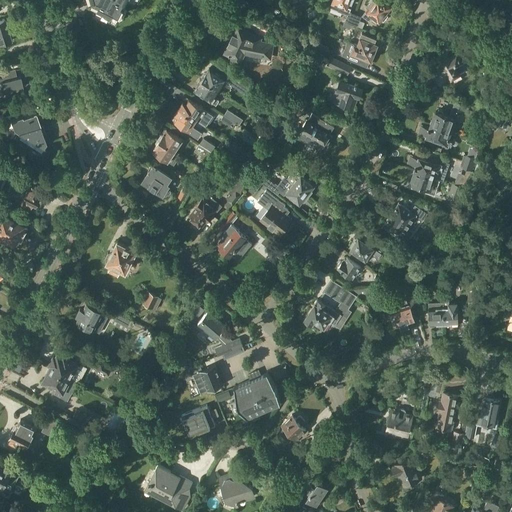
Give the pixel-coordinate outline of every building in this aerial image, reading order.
[(87,6),(101,12),(100,15),(115,22),(117,18),(119,20),(124,9),(122,8),(125,0),(86,0),(88,4),(87,6)] [(333,0),(332,3),(333,3),(331,7),(338,10),(340,6),(347,9),(348,8),(351,9),(353,3),(352,2),(352,0),(333,0)] [(366,10),(379,21),(381,19),(383,21),(388,15),(386,13),(392,5),(385,0),(372,0),(367,7),(368,8),(366,10)] [(357,14),(349,11),(343,26),(345,27),(347,23),(351,24),(352,24),(357,14)] [(362,16),(357,14),(352,24),(363,28),(366,20),(361,18),(362,16)] [(0,43),(2,44),(8,42),(10,39),(11,39),(5,18),(0,19),(0,43)] [(291,24),(286,33),(298,39),(303,30),(291,24)] [(237,60),(238,60),(239,60),(240,60),(244,52),(267,56),(268,49),(270,49),(271,48),(272,47),(272,46),(273,45),(273,44),(272,44),(272,43),(272,42),(271,42),(270,41),(260,39),(261,36),(237,25),(233,33),(227,44),(228,44),(224,52),(233,56),(233,57),(234,58),(234,59),(235,59),(235,60),(236,60),(237,60)] [(354,42),(353,43),(375,52),(375,51),(376,50),(377,48),(376,48),(378,42),(375,40),(375,38),(361,32),(357,43),(354,42)] [(352,48),(349,57),(369,65),(372,58),(373,58),(375,54),(374,53),(375,52),(353,43),(352,48)] [(315,50),(310,60),(320,65),(325,55),(315,50)] [(444,75),(447,79),(450,77),(451,79),(452,79),(461,73),(461,72),(466,68),(462,62),(463,61),(463,60),(458,52),(457,51),(451,56),(450,54),(440,60),(441,61),(437,63),(437,64),(439,68),(439,67),(442,72),(442,73),(443,75),(444,75)] [(328,63),(337,68),(338,66),(346,70),(348,65),(340,61),(331,57),(328,63)] [(226,78),(209,67),(202,78),(220,90),(224,83),(228,86),(234,78),(228,74),(226,78)] [(0,84),(0,85),(1,90),(1,92),(23,87),(20,75),(17,76),(15,68),(0,71),(0,84)] [(202,78),(194,90),(216,104),(220,99),(217,97),(218,96),(216,95),(220,90),(202,78)] [(336,89),(332,101),(351,107),(354,96),(359,97),(362,88),(339,80),(336,89)] [(437,87),(434,82),(428,85),(431,91),(437,87)] [(294,94),(284,112),(290,116),(295,106),(301,109),(306,101),(294,94)] [(511,99),(506,95),(495,110),(511,122),(511,99)] [(179,108),(203,123),(207,125),(214,114),(188,98),(185,103),(183,102),(179,108)] [(437,112),(436,111),(432,124),(452,131),(456,119),(461,121),(464,112),(468,116),(472,112),(466,105),(455,101),(450,116),(443,114),(443,111),(439,109),(437,112)] [(177,115),(174,120),(199,136),(202,130),(203,131),(207,125),(203,123),(179,108),(175,114),(177,115)] [(224,115),(236,122),(240,124),(243,119),(228,109),(224,115)] [(495,111),(485,123),(491,127),(500,115),(495,111)] [(22,116),(10,120),(14,129),(18,132),(40,124),(36,112),(23,117),(22,116)] [(313,145),(314,143),(322,147),(324,143),(328,145),(333,136),(329,134),(334,126),(312,113),(308,119),(307,119),(297,136),(313,145)] [(236,122),(224,115),(221,119),(233,127),(236,122)] [(18,132),(22,134),(19,138),(40,151),(42,147),(44,149),(45,147),(44,147),(47,143),(41,127),(41,126),(40,124),(18,132)] [(445,143),(449,144),(449,143),(452,144),(451,143),(452,141),(453,141),(454,139),(450,137),(452,131),(432,124),(430,128),(422,125),(419,133),(445,142),(445,143)] [(187,142),(166,128),(159,140),(176,150),(180,144),(184,147),(187,142)] [(200,143),(212,151),(211,153),(223,161),(227,155),(222,152),(223,151),(215,146),(216,146),(204,138),(200,143)] [(152,150),(169,161),(174,165),(177,160),(175,159),(180,153),(176,150),(159,140),(152,150)] [(212,151),(200,143),(195,150),(207,158),(211,153),(212,151)] [(462,160),(475,164),(477,158),(464,154),(462,160)] [(410,155),(407,162),(417,166),(415,171),(440,179),(444,180),(450,163),(432,157),(431,162),(410,155)] [(297,163),(288,156),(284,161),(293,168),(297,163)] [(475,164),(462,160),(460,167),(473,171),(475,164)] [(157,190),(163,194),(164,193),(167,195),(168,193),(169,194),(171,191),(170,190),(172,189),(169,187),(171,184),(170,183),(174,177),(153,163),(142,180),(149,184),(149,185),(157,190)] [(285,176),(309,195),(313,189),(312,188),(315,184),(295,168),(287,177),(285,176)] [(412,183),(411,186),(419,189),(420,185),(427,188),(425,191),(435,195),(439,183),(440,179),(415,171),(411,183),(412,183)] [(280,190),(285,194),(286,192),(300,203),(304,198),(305,199),(309,195),(285,176),(278,185),(266,176),(262,182),(278,194),(280,190)] [(32,204),(34,205),(38,198),(36,197),(39,192),(31,188),(33,186),(15,177),(7,194),(23,203),(30,207),(32,204)] [(186,182),(179,197),(184,200),(192,185),(186,182)] [(460,199),(464,187),(453,183),(448,194),(460,199)] [(238,187),(230,197),(237,202),(245,192),(238,187)] [(267,189),(258,201),(268,209),(260,219),(280,234),(292,219),(285,214),(289,209),(284,206),(286,204),(277,198),(267,189)] [(195,225),(196,226),(197,226),(198,227),(200,227),(201,226),(202,225),(203,225),(206,220),(208,222),(215,213),(214,213),(217,210),(217,211),(222,205),(213,197),(209,201),(204,196),(203,198),(202,198),(195,206),(197,207),(190,214),(192,216),(191,217),(196,221),(195,222),(195,223),(195,225)] [(408,227),(416,215),(423,220),(428,213),(415,204),(411,210),(399,202),(383,225),(401,238),(402,236),(408,240),(414,231),(408,227)] [(230,221),(238,213),(232,209),(225,217),(230,221)] [(0,238),(2,240),(1,243),(10,247),(13,242),(21,225),(0,214),(0,238)] [(230,253),(238,260),(252,244),(247,240),(249,237),(232,222),(224,232),(226,233),(222,238),(224,240),(220,245),(230,254),(230,253)] [(351,246),(352,247),(351,249),(366,260),(367,259),(369,260),(371,259),(373,256),(372,254),(371,253),(379,258),(382,253),(357,236),(351,246)] [(107,261),(111,263),(109,268),(119,273),(120,270),(125,272),(136,250),(118,240),(107,261)] [(399,258),(390,251),(385,258),(395,264),(399,258)] [(150,256),(142,252),(140,257),(147,261),(150,256)] [(345,261),(343,260),(338,267),(353,278),(361,266),(347,257),(345,261)] [(318,298),(305,318),(312,323),(313,324),(319,328),(320,328),(322,325),(324,327),(329,320),(332,322),(335,324),(334,324),(341,328),(352,311),(348,308),(356,296),(348,291),(339,285),(331,297),(340,303),(336,310),(318,298)] [(424,302),(420,287),(411,290),(416,305),(424,302)] [(443,302),(444,323),(446,323),(447,325),(449,325),(451,323),(458,323),(458,318),(461,318),(461,311),(458,311),(458,301),(451,301),(451,291),(443,291),(443,302)] [(151,293),(145,304),(156,309),(162,298),(151,293)] [(406,297),(388,303),(390,308),(396,326),(401,324),(402,327),(409,325),(408,321),(415,319),(410,302),(408,303),(406,297)] [(429,306),(430,324),(438,323),(439,325),(442,325),(443,323),(444,323),(443,302),(429,302),(429,306)] [(88,328),(94,331),(94,330),(99,333),(109,314),(87,303),(83,309),(80,308),(76,315),(79,316),(77,321),(82,323),(79,328),(86,332),(88,328)] [(109,314),(115,317),(114,320),(129,328),(131,324),(133,325),(135,321),(134,321),(112,309),(109,314)] [(221,341),(222,344),(215,347),(218,355),(226,352),(243,346),(240,337),(233,340),(223,331),(226,326),(208,311),(198,322),(216,338),(217,337),(221,341)] [(243,346),(226,352),(228,357),(245,350),(243,346)] [(50,363),(52,364),(51,368),(79,382),(87,367),(81,364),(80,366),(73,362),(74,360),(64,355),(63,357),(58,354),(56,357),(54,356),(50,363)] [(112,369),(101,363),(98,370),(108,375),(112,369)] [(198,364),(191,367),(193,373),(201,392),(208,390),(223,383),(215,364),(216,364),(215,363),(201,369),(198,364)] [(52,390),(60,395),(60,396),(68,400),(77,381),(79,382),(51,368),(44,381),(52,385),(49,390),(51,391),(52,390)] [(251,379),(235,386),(237,399),(239,405),(240,405),(247,416),(280,402),(277,389),(278,389),(275,383),(274,383),(267,372),(261,375),(259,370),(249,374),(251,379)] [(426,409),(431,387),(426,386),(422,408),(426,409)] [(436,427),(438,427),(437,432),(442,433),(443,428),(451,430),(458,395),(443,392),(436,427)] [(500,400),(485,398),(480,423),(495,426),(500,400)] [(201,431),(216,425),(207,404),(182,414),(183,416),(184,415),(187,423),(185,424),(186,426),(188,425),(191,433),(200,429),(201,431)] [(211,410),(210,410),(214,418),(219,416),(216,408),(211,410)] [(398,410),(391,409),(385,433),(396,436),(397,432),(408,434),(412,419),(413,413),(406,411),(406,410),(404,409),(401,408),(399,409),(398,410)] [(88,415),(77,409),(74,415),(84,421),(88,415)] [(296,418),(292,414),(282,424),(296,438),(306,428),(302,424),(305,421),(305,420),(304,418),(301,415),(299,416),(296,418)] [(474,436),(478,415),(472,414),(468,435),(474,436)] [(58,432),(62,425),(49,418),(45,426),(58,432)] [(9,443),(16,446),(18,442),(27,447),(31,440),(32,441),(34,436),(37,437),(39,432),(35,430),(37,427),(20,419),(15,429),(14,429),(10,437),(12,438),(9,443)] [(452,439),(453,439),(451,448),(462,450),(465,432),(454,430),(452,439)] [(303,465),(311,453),(304,448),(296,460),(303,465)] [(511,460),(499,454),(494,466),(505,471),(511,460)] [(393,466),(396,474),(399,472),(405,485),(423,477),(418,465),(415,466),(411,457),(394,464),(394,466),(393,466)] [(171,471),(158,464),(145,489),(183,509),(190,497),(185,494),(192,481),(180,475),(177,479),(173,477),(174,476),(170,473),(171,471)] [(0,489),(1,489),(2,487),(4,488),(11,491),(20,473),(13,469),(6,465),(4,468),(0,466),(0,489)] [(230,473),(220,476),(227,501),(236,506),(239,501),(240,501),(239,500),(241,497),(245,499),(255,496),(252,485),(247,482),(241,484),(237,482),(235,476),(230,473)] [(46,481),(43,486),(54,492),(57,493),(60,487),(47,480),(46,481)] [(297,498),(292,495),(284,510),(288,511),(292,511),(299,499),(307,505),(310,500),(317,504),(328,486),(318,480),(316,482),(312,483),(308,480),(297,498)] [(431,511),(450,511),(454,505),(443,499),(445,496),(436,491),(431,501),(436,504),(431,511)] [(470,511),(496,511),(500,505),(488,499),(483,510),(474,506),(470,511)]
